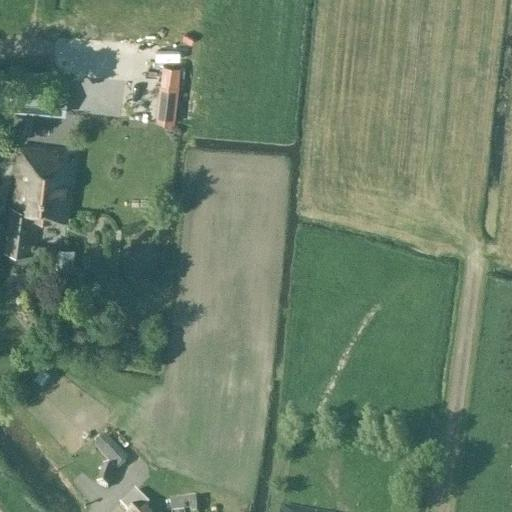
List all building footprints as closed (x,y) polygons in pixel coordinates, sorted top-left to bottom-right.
[(66,88),(13,83),(10,107),(63,112),(66,88)] [(179,87),(162,85),(158,123),(175,124),(179,87)] [(57,157),(58,152),(18,148),(11,206),(7,206),(6,216),(7,217),(3,252),(31,255),(35,217),(65,220),(72,159),(57,157)] [(94,448),(115,471),(127,460),(105,437),(94,448)] [(107,488),(114,470),(102,466),(95,484),(107,488)] [(148,506),(135,491),(119,505),(125,511),(142,511),(148,506)] [(196,511),(194,498),(169,502),(170,511),(196,511)]
